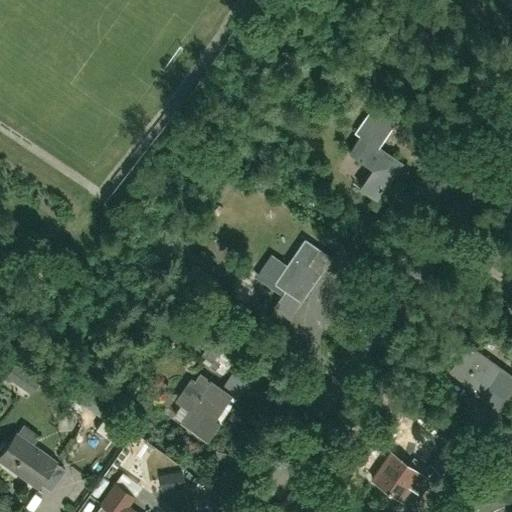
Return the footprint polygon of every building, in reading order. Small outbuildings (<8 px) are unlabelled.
[(432,143),(415,132),(405,147),(422,158),(432,143)] [(400,164),(360,136),(349,152),(372,169),(359,188),(376,199),(400,164)] [(299,302),(304,296),(318,274),(330,258),(317,249),(305,240),(286,267),(274,285),(285,292),(299,302)] [(230,275),(240,280),(246,265),(236,261),(230,275)] [(201,296),(213,279),(193,265),(181,282),(201,296)] [(511,390),(511,373),(504,368),(471,344),(453,369),(475,384),(473,387),(500,407),(511,390)] [(217,425),(213,422),(232,394),(211,380),(203,375),(196,384),(192,381),(181,397),(186,400),(184,402),(192,408),(185,418),(210,436),(217,425)] [(505,420),(470,397),(453,421),(488,445),(505,420)] [(50,490),(64,470),(31,446),(38,436),(22,425),(15,435),(0,456),(0,460),(24,477),(26,474),(50,490)] [(445,449),(431,465),(447,478),(460,462),(445,449)] [(391,452),(372,480),(386,490),(385,491),(388,493),(389,492),(400,499),(409,486),(419,493),(429,478),(391,452)] [(134,511),(126,506),(133,496),(116,484),(102,504),(113,511),(134,511)] [(509,511),(506,503),(511,500),(511,489),(501,495),(500,492),(479,502),(483,511),(509,511)]
